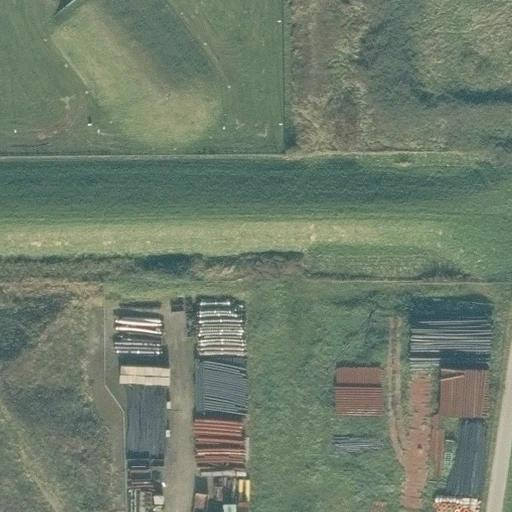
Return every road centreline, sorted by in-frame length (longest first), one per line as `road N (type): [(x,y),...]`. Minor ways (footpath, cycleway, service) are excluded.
road 1 (track): [(511,222),(445,211),(0,217)]
road 2 (track): [(317,143),(312,0)]
